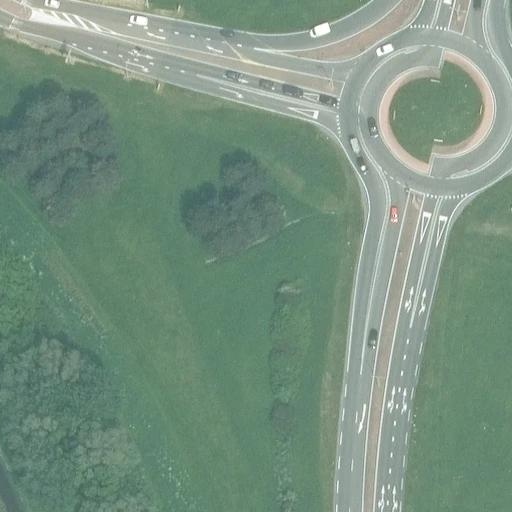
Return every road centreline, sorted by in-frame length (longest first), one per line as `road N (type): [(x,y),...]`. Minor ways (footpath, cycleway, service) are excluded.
road 1 (primary): [(347,125),(377,207),(353,366),(357,393)]
road 2 (primary): [(395,171),(398,199),(357,393)]
road 3 (tertiary): [(245,48),(30,0)]
road 4 (tertiary): [(0,18),(180,64)]
road 5 (tertiary): [(180,64),(196,84),(347,125)]
road 6 (tertiary): [(180,64),(347,107)]
road 7 (primary): [(387,511),(406,341)]
road 8 (primary): [(406,341),(454,188)]
road 9 (primary): [(406,341),(432,188)]
road 10 (primary): [(386,0),(322,37),(245,48)]
road 11 (primary): [(432,188),(442,167),(489,148),(504,101)]
